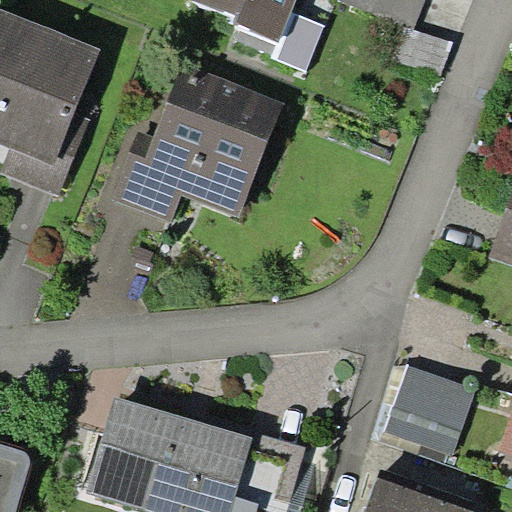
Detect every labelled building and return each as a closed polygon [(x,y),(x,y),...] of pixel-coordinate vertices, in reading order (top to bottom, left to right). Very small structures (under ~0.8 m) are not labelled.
[(176,0),(273,40),(289,0),(176,0)] [(423,0),(335,0),(411,31),(423,0)] [(88,58),(0,25),(0,148),(47,166),(88,58)] [(271,109),(175,77),(144,169),(121,161),(104,211),(167,232),(177,202),(233,221),(271,109)] [(511,165),(482,255),(511,265),(511,165)] [(511,382),(488,459),(511,466),(511,382)] [(227,511),(246,447),(107,406),(80,499),(126,511),(227,511)] [(0,511),(2,511),(17,460),(0,455),(0,511)] [(473,511),(475,509),(361,472),(348,511),(473,511)]
